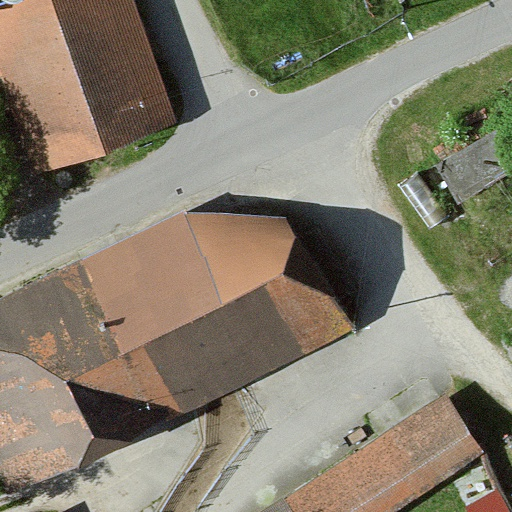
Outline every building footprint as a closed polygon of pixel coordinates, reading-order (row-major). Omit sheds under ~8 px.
[(153,118),(118,0),(0,0),(0,113),(13,159),(153,118)] [(511,138),(506,123),(438,147),(452,187),(511,165),(511,138)] [(284,223),(163,212),(0,288),(0,469),(3,476),(152,406),(157,416),(206,394),(232,381),(336,333),(284,223)] [(378,511),(485,444),(446,385),(247,511),(378,511)] [(511,511),(511,495),(503,477),(467,495),(475,511),(511,511)] [(52,511),(49,503),(29,511),(52,511)]
